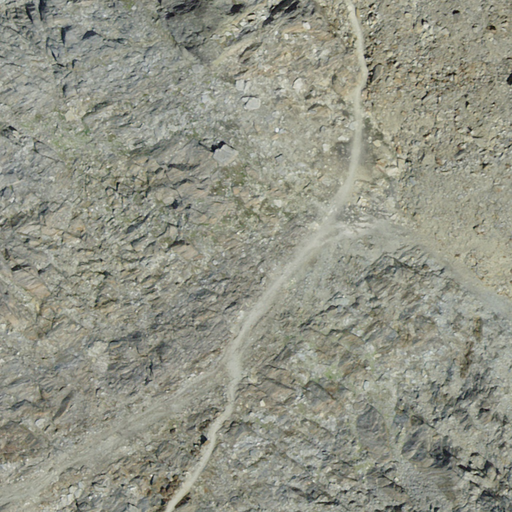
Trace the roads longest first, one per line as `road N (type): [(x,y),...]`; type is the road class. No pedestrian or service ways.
road 1 (track): [(249,341),(214,387),(33,494),(0,505)]
road 2 (track): [(511,321),(418,243),(380,230),(335,231)]
road 3 (track): [(335,231),(322,259),(249,341)]
